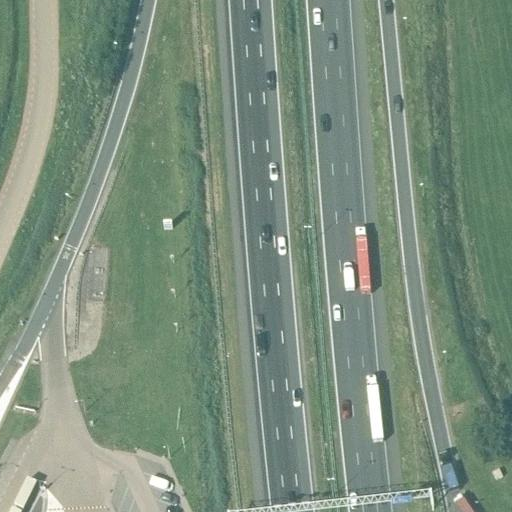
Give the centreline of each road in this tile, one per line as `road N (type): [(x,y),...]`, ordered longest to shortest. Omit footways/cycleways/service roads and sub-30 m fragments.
road 1 (motorway): [(455,511),(407,265),(384,0)]
road 2 (motorway): [(255,0),(294,511)]
road 3 (motorway): [(365,511),(328,0)]
road 4 (motorway): [(149,0),(138,55),(54,289)]
road 5 (tertiary): [(0,212),(37,87),(39,0)]
